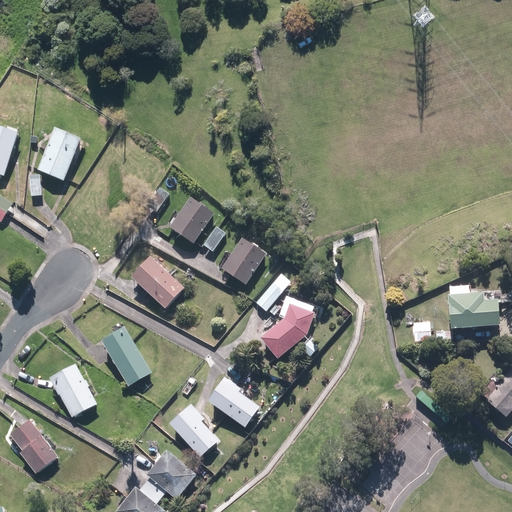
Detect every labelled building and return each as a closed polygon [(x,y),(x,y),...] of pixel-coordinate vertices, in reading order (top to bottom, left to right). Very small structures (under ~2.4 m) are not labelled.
[(0,173),(4,175),(18,132),(0,126),(0,173)] [(38,169),(63,180),(81,138),(55,128),(38,169)] [(41,175),(29,177),(32,198),(44,197),(41,175)] [(161,189),(148,207),(157,214),(170,196),(161,189)] [(0,195),(0,208),(6,212),(12,204),(0,195)] [(172,230),(195,245),(215,215),(192,200),(172,230)] [(205,247),(214,253),(227,234),(218,228),(205,247)] [(224,272),(247,287),(267,256),(244,241),(224,272)] [(152,261),(134,280),(167,310),(184,291),(152,261)] [(282,274),(256,302),(266,312),(268,311),(274,317),(282,308),(276,303),(293,285),(282,274)] [(450,300),(453,331),(500,328),(498,304),(484,305),(484,297),(450,300)] [(262,339),(280,360),(308,336),(315,314),(291,306),(287,319),(262,339)] [(430,340),(431,324),(415,323),(415,339),(430,340)] [(127,331),(104,344),(130,388),(152,375),(127,331)] [(454,332),(437,332),(437,343),(454,343),(454,332)] [(99,406),(78,368),(54,381),(75,419),(99,406)] [(511,372),(487,402),(506,418),(511,410),(511,372)] [(226,381),(210,404),(247,429),(261,409),(240,395),(242,392),(226,381)] [(193,408),(172,427),(201,459),(220,442),(203,424),(205,422),(193,408)] [(59,458),(32,423),(13,437),(25,453),(23,454),(38,474),(59,458)] [(138,490),(119,511),(165,511),(156,505),(167,491),(178,500),(198,477),(169,453),(149,477),(151,479),(141,492),(138,490)]
